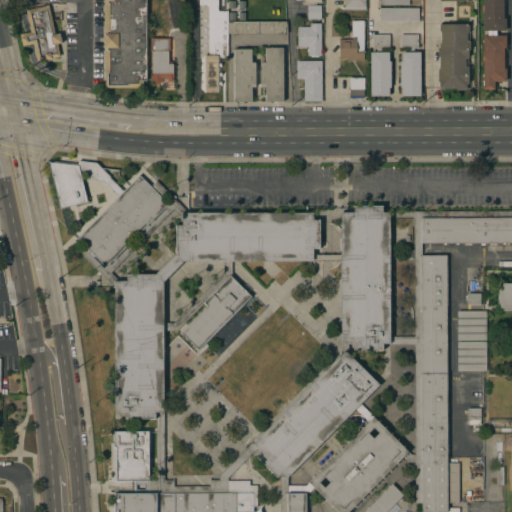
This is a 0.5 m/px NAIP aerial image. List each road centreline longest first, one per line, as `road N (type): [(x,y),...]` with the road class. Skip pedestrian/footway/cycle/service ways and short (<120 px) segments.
road 1 (secondary): [(511,132),(128,128)]
road 2 (primary): [(0,177),(26,291),(51,478)]
road 3 (primary): [(79,511),(47,270)]
road 4 (primary): [(47,270),(13,110)]
